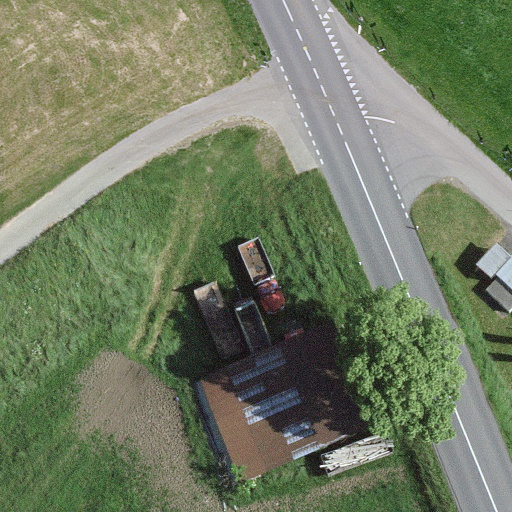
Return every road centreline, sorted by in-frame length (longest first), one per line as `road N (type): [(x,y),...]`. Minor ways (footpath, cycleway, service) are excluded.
road 1 (tertiary): [(320,86),(494,511)]
road 2 (track): [(0,244),(184,120),(320,86)]
road 3 (unclassified): [(320,86),(364,78),(401,98),(511,202)]
